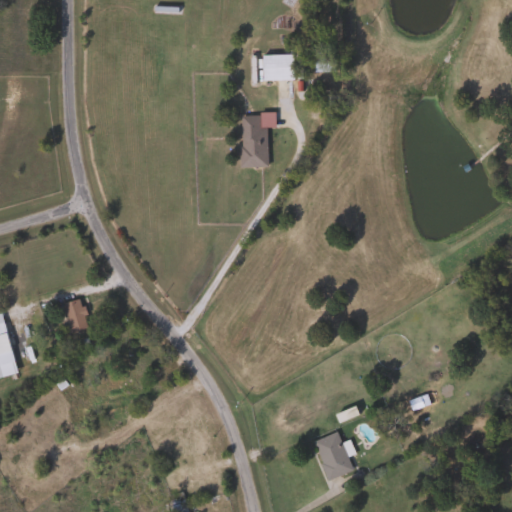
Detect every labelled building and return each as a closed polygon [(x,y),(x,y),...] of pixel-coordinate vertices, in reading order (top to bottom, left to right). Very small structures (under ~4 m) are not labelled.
[(289,80),(259,81),(258,55),(289,55),(289,80)] [(309,72),(309,57),(330,57),(330,72),(309,72)] [(236,168),(236,116),(256,116),(256,128),(262,128),(262,168),(236,168)] [(58,304),(76,299),(84,328),(67,333),(58,304)] [(0,319),(12,375),(0,377),(0,319)] [(323,481),(308,442),(333,433),(348,472),(323,481)] [(168,511),(165,496),(180,493),(184,511),(168,511)]
